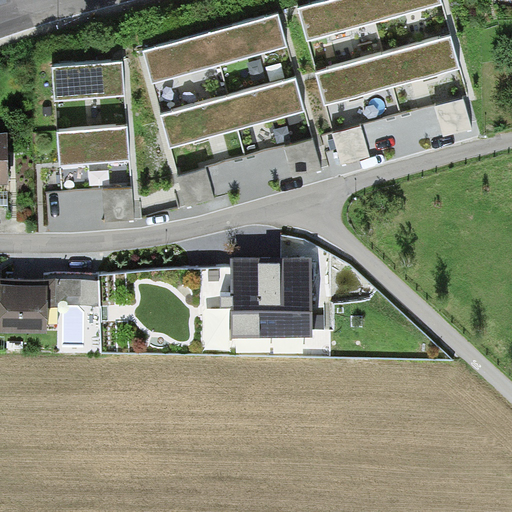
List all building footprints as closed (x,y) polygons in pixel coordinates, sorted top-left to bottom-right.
[(371,0),(298,0),(307,31),(374,12),(371,0)] [(371,0),(374,12),(418,0),(371,0)] [(278,4),(210,23),(219,55),(287,37),(278,4)] [(210,23),(143,42),(152,74),(219,55),(210,23)] [(451,27),(383,45),(391,78),(459,59),(451,27)] [(383,45),(315,64),(324,96),(391,78),(383,45)] [(122,52),(53,56),(55,89),(124,85),(122,52)] [(296,70),(228,88),(237,121),(305,102),(296,70)] [(228,88),(161,107),(170,139),(237,121),(228,88)] [(464,91),(435,98),(444,131),(473,124),(464,91)] [(127,118),(57,122),(59,155),(129,150),(127,118)] [(362,118),(333,126),(341,159),(370,152),(362,118)] [(8,126),(0,126),(0,176),(9,176),(9,154),(8,126)] [(313,132),(284,139),(292,172),(321,165),(313,132)] [(206,162),(177,169),(185,203),(214,195),(206,162)] [(132,181),(102,183),(105,217),(134,215),(132,181)] [(232,250),(233,333),(313,332),(312,249),(232,250)] [(56,274),(0,272),(0,275),(0,326),(47,327),(48,305),(56,305),(56,299),(56,274)] [(99,273),(81,274),(56,274),(56,299),(60,299),(66,292),(69,292),(69,300),(81,301),(99,299),(99,273)]
